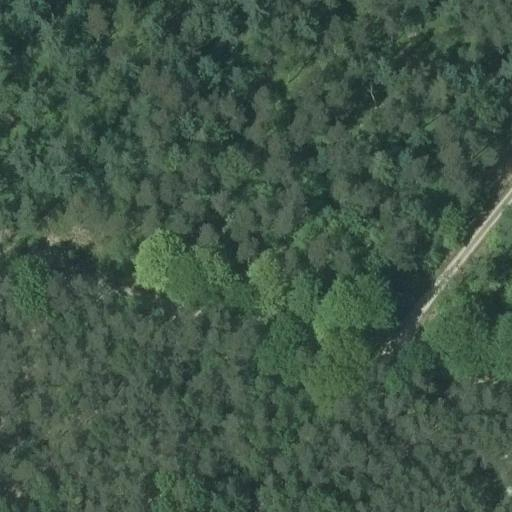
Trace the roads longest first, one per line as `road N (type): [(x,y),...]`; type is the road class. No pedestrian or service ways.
road 1 (track): [(511,387),(0,264)]
road 2 (track): [(511,202),(384,355)]
